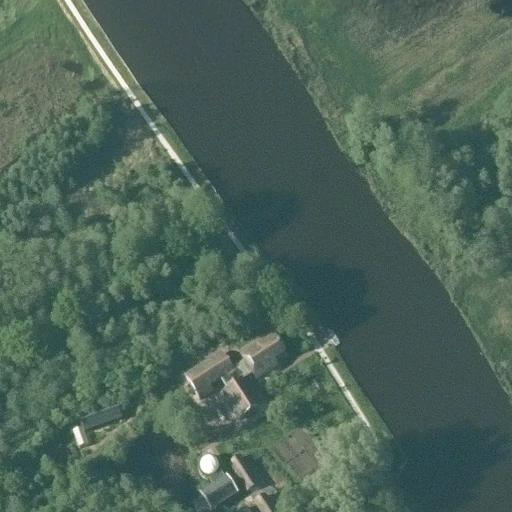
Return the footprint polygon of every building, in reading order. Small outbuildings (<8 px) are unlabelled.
[(265,324),(261,318),(255,321),(259,327),(265,324)] [(185,377),(198,401),(212,393),(209,388),(220,382),(226,393),(221,396),(237,423),(260,410),(253,397),(248,400),(240,387),(253,379),(256,384),(278,372),(275,367),(286,361),(276,342),(243,361),(246,366),(233,374),(223,356),(185,377)] [(119,412),(80,426),(84,437),(123,422),(119,412)] [(247,496),(259,488),(241,459),(228,468),(247,496)] [(210,511),(215,511),(237,498),(227,482),(202,498),(210,511)] [(275,511),(266,498),(254,505),(257,511),(275,511)]
